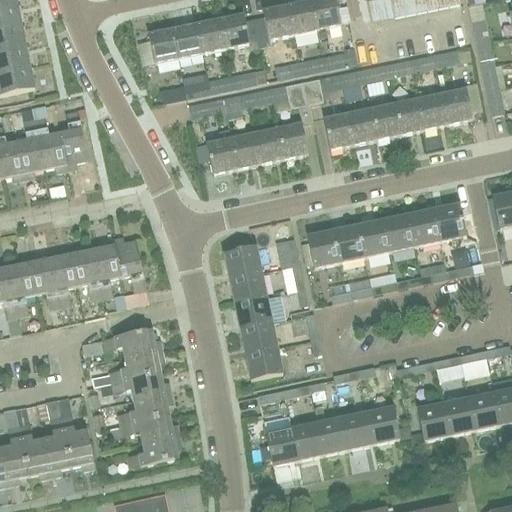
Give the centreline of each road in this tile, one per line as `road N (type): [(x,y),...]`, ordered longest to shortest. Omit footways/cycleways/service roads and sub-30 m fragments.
road 1 (residential): [(181,230),(469,167)]
road 2 (residential): [(230,511),(181,230)]
road 3 (residential): [(181,230),(71,19)]
road 4 (residential): [(504,334),(469,167)]
